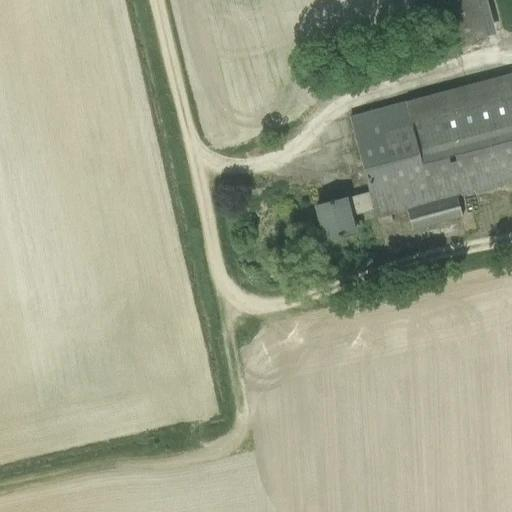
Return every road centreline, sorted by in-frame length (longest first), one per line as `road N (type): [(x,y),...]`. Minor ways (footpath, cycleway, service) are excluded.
road 1 (track): [(154,0),(228,295),(260,306),(295,303),(429,255),(511,239)]
road 2 (track): [(228,295),(244,428),(231,449),(199,464),(119,464),(0,487)]
